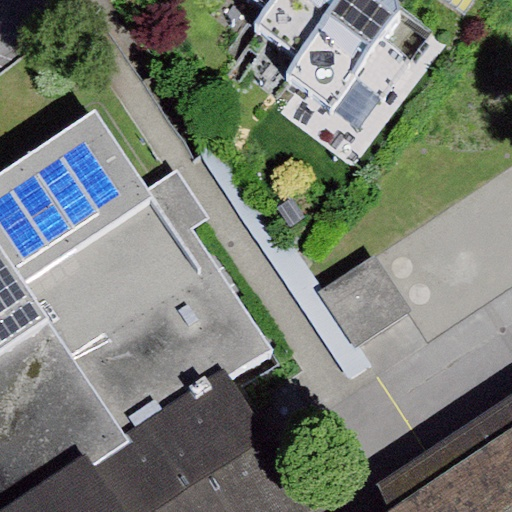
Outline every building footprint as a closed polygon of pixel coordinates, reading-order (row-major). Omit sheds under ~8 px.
[(244,0),(266,16),(278,0),(244,0)] [(278,0),(266,16),(256,29),(301,63),(348,0),(278,0)] [(398,0),(348,0),(301,63),(288,80),(333,114),(401,23),(398,0)] [(98,118),(0,183),(0,511),(11,511),(226,369),(265,342),(190,231),(207,221),(175,174),(148,192),(98,118)] [(377,261),(322,296),(358,348),(411,314),(377,261)] [(276,367),(251,383),(284,434),(309,417),(276,367)] [(315,511),(226,369),(11,511),(315,511)] [(511,511),(511,413),(387,498),(396,511),(511,511)]
